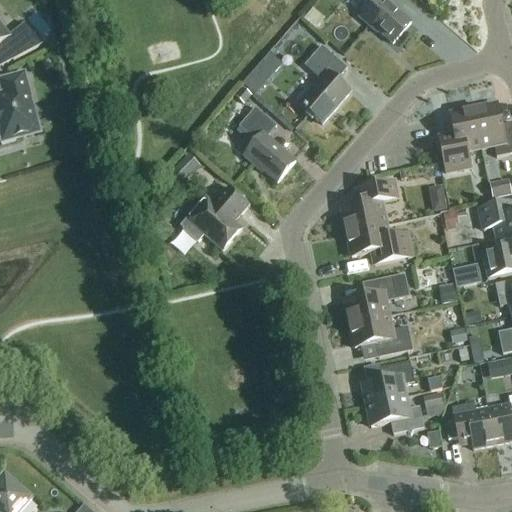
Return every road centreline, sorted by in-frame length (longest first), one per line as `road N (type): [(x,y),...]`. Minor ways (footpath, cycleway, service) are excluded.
road 1 (unclassified): [(502,56),(421,86),(288,235),(341,483)]
road 2 (residential): [(3,407),(118,511)]
road 3 (residential): [(197,511),(341,483)]
